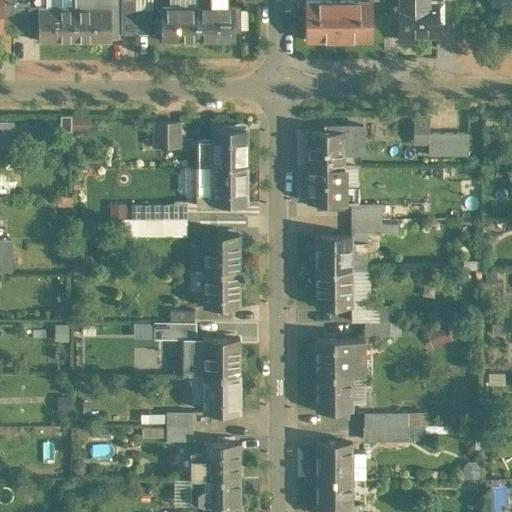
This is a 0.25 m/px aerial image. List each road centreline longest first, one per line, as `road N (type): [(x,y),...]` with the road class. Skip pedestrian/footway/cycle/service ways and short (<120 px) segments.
road 1 (residential): [(283,90),(279,511)]
road 2 (residential): [(0,91),(283,90)]
road 3 (residential): [(283,90),(511,84)]
